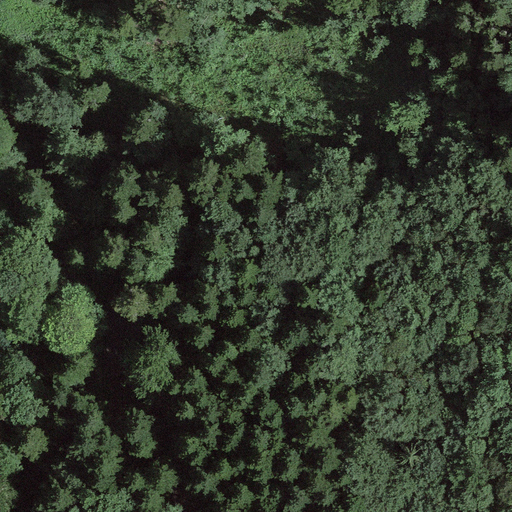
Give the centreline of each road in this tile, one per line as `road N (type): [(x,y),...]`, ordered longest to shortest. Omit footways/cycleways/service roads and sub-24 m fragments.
road 1 (track): [(191,511),(119,338),(52,251),(0,204)]
road 2 (track): [(119,338),(124,511)]
